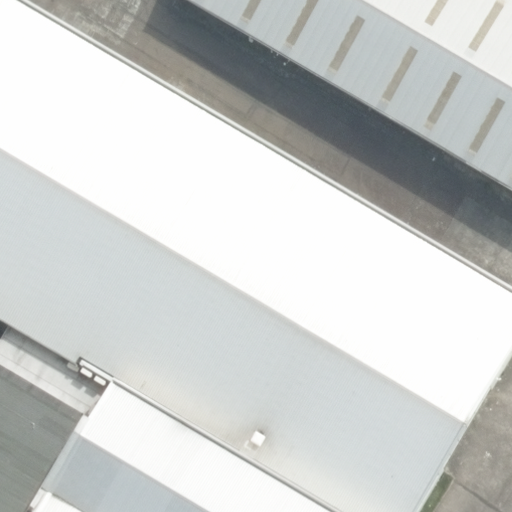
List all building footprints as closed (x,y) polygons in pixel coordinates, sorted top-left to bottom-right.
[(511,280),(54,22),(18,0),(0,0),(0,314),(14,322),(118,384),(343,511),(428,511),(478,425),(511,366),(511,280)] [(18,0),(54,22),(67,0),(18,0)] [(511,0),(185,0),(511,189),(511,0)] [(0,511),(42,511),(118,384),(14,322),(0,345),(0,511)] [(343,511),(118,384),(42,511),(343,511)]
